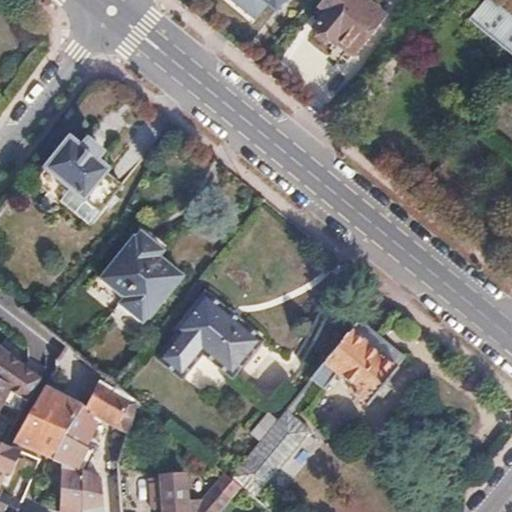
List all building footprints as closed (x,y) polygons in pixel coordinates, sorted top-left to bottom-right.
[(278,12),(286,0),(228,0),(254,20),(267,3),(278,12)] [(326,14),(313,29),(316,32),(314,38),(324,46),(331,44),(333,45),(336,42),(352,56),(383,17),(362,0),(325,0),(319,8),(326,14)] [(511,18),(490,0),(486,0),(469,20),(511,55),(511,18)] [(71,135),(46,164),(72,185),(101,210),(122,183),(109,172),(110,168),(98,158),(100,155),(87,143),(84,146),(71,135)] [(101,210),(72,185),(61,199),(89,223),(101,210)] [(133,234),(95,282),(121,304),(119,307),(141,325),(182,275),(158,256),(156,258),(150,253),(156,245),(139,232),(136,236),(133,234)] [(156,245),(150,253),(156,258),(158,256),(162,250),(156,245)] [(176,331),(154,357),(179,378),(200,351),(231,377),(262,339),(204,292),(173,328),(176,331)] [(358,320),(351,328),(398,365),(404,357),(358,320)] [(351,328),(311,378),(316,382),(324,389),(339,371),(355,384),(350,389),(369,404),(400,367),(398,365),(351,328)] [(0,411),(11,392),(27,404),(43,377),(10,351),(0,343),(0,411)] [(97,370),(78,401),(84,403),(89,406),(107,378),(97,370)] [(84,403),(57,460),(65,464),(62,511),(63,511),(106,511),(102,478),(80,469),(88,448),(86,447),(97,423),(94,418),(95,415),(98,414),(101,418),(117,428),(129,433),(139,404),(115,385),(112,382),(107,378),(89,406),(84,403)] [(311,378),(230,478),(244,490),(253,497),(308,430),(290,414),(316,382),(311,378)] [(47,385),(15,441),(50,457),(57,460),(84,403),(78,401),(47,385)] [(12,474),(22,451),(14,448),(4,444),(0,442),(0,496),(3,490),(2,490),(0,489),(0,481),(5,470),(12,474)] [(139,469),(119,471),(121,493),(141,491),(139,469)] [(190,511),(188,475),(162,477),(165,511),(190,511)] [(0,511),(5,511),(9,505),(0,500),(0,511)]
